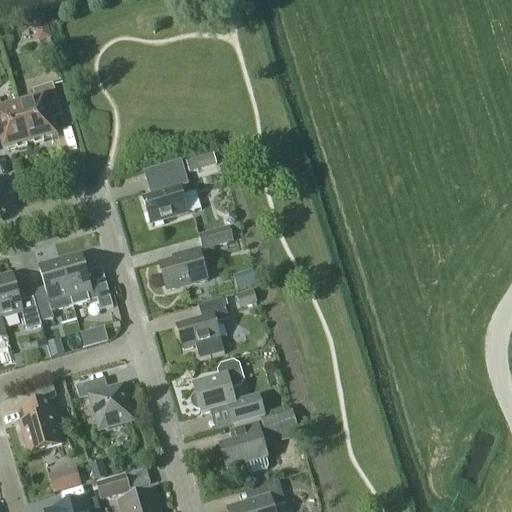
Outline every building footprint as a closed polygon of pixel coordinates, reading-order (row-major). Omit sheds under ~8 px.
[(51,40),(47,27),(46,23),(45,18),(32,21),(33,26),(35,31),(38,44),(51,40)] [(35,102),(18,107),(29,146),(55,138),(49,117),(61,114),(52,85),(32,91),(35,102)] [(0,140),(4,153),(29,146),(18,107),(2,112),(0,105),(0,140)] [(216,167),(213,156),(185,164),(188,175),(216,167)] [(189,189),(181,162),(146,173),(153,196),(142,200),(150,227),(187,216),(180,192),(189,189)] [(233,243),(229,228),(198,237),(202,252),(233,243)] [(207,282),(198,251),(183,256),(184,259),(158,266),(166,293),(207,282)] [(81,258),(60,264),(70,299),(72,308),(97,301),(100,313),(113,309),(106,288),(91,292),(81,258)] [(46,296),(33,300),(40,324),(53,320),(53,318),(52,317),(51,314),(72,308),(70,299),(60,264),(38,270),(45,294),(46,296)] [(12,278),(0,281),(0,315),(1,319),(20,314),(26,333),(41,329),(40,324),(33,300),(20,303),(12,278)] [(256,304),(253,292),(236,297),(240,309),(256,304)] [(228,321),(222,301),(198,308),(201,320),(176,327),(183,352),(195,348),(199,363),(224,356),(215,325),(228,321)] [(85,350),(99,346),(95,332),(81,336),(85,350)] [(52,359),(64,355),(60,341),(48,344),(52,359)] [(46,346),(37,350),(41,362),(51,359),(46,346)] [(24,354),(14,358),(18,370),(28,367),(24,354)] [(235,368),(229,365),(221,368),(218,373),(220,381),(193,388),(195,396),(194,397),(193,398),(192,399),(192,400),(191,401),(191,403),(191,404),(191,405),(191,407),(192,408),(193,409),(194,410),(195,411),(196,411),(197,412),(200,412),(201,416),(227,409),(232,428),(265,419),(259,397),(234,403),(230,391),(236,389),(239,384),(235,368)] [(33,406),(48,401),(56,399),(52,386),(29,392),(33,406)] [(132,422),(123,389),(90,398),(99,431),(132,422)] [(61,447),(48,401),(33,406),(23,409),(27,423),(20,425),(29,457),(61,447)] [(299,438),(292,413),(260,422),(268,447),(299,438)] [(267,461),(257,425),(230,433),(233,444),(219,448),(226,473),(267,461)] [(106,478),(101,463),(89,466),(93,482),(106,478)] [(81,487),(76,469),(48,477),(52,495),(81,487)] [(130,494),(125,477),(95,484),(99,502),(130,494)] [(285,506),(278,482),(255,488),(259,502),(228,511),(271,511),(271,510),(285,506)] [(158,511),(153,494),(123,503),(125,511),(158,511)]
